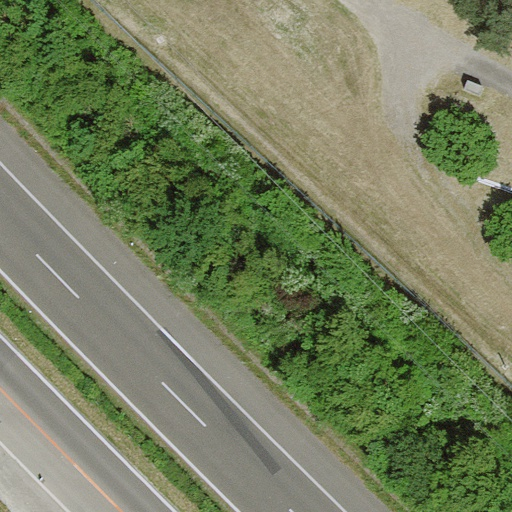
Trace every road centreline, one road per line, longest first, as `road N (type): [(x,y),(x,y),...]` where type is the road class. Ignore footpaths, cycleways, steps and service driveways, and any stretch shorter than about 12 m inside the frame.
road 1 (motorway): [(293,511),(0,215)]
road 2 (motorway): [(0,387),(122,511)]
